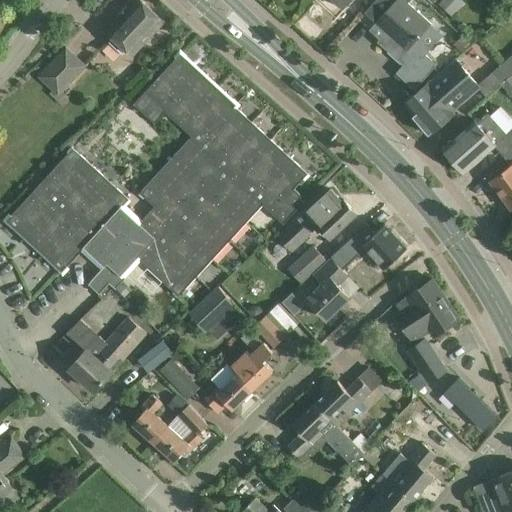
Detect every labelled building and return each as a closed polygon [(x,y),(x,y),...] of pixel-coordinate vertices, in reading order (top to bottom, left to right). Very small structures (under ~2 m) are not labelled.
[(132,56),(164,22),(141,0),(137,0),(128,9),(126,7),(127,7),(126,6),(118,15),(119,16),(119,15),(121,17),(107,32),(113,38),(109,42),(122,55),(126,50),(132,56)] [(333,0),(344,9),(352,0),(333,0)] [(376,0),(365,13),(386,32),(380,40),(377,42),(403,65),(410,72),(425,55),(443,36),(430,25),(431,24),(431,23),(409,3),(411,0),(376,0)] [(442,0),(439,4),(453,17),(465,3),(460,0),(442,0)] [(463,35),(454,45),(460,52),(471,43),(463,35)] [(39,77),(58,95),(85,66),(66,47),(39,77)] [(167,105),(195,76),(188,70),(193,65),(181,54),(151,85),(161,94),(159,97),(167,105)] [(511,54),(492,73),(501,83),(511,73),(511,54)] [(410,72),(403,65),(395,74),(414,90),(436,65),(425,55),(410,72)] [(452,110),(478,88),(480,87),(478,85),(457,60),(429,84),(428,83),(404,104),(414,115),(413,115),(430,136),(455,113),(452,110)] [(188,120),(214,93),(218,88),(206,77),(201,82),(195,76),(167,105),(175,113),(178,110),(188,120)] [(175,113),(167,105),(159,97),(161,94),(151,85),(134,104),(155,124),(166,112),(192,136),(224,164),(213,176),(216,178),(209,186),(206,183),(196,194),(200,198),(193,205),(185,213),(182,211),(173,221),(156,206),(140,223),(122,207),(101,231),(91,221),(88,224),(79,216),(71,208),(74,206),(63,196),(69,190),(51,173),(45,179),(57,190),(47,200),(54,206),(65,216),(68,213),(75,220),(83,228),(81,231),(91,240),(84,248),(104,267),(91,281),(92,282),(93,281),(102,289),(98,294),(99,294),(110,283),(116,289),(126,278),(123,275),(138,258),(150,246),(160,255),(166,248),(175,238),(172,235),(179,227),(187,219),(191,222),(200,212),(210,202),(206,199),(214,191),(221,183),(224,185),(234,174),(266,202),(263,205),(272,213),(276,208),(267,199),(269,197),(260,188),(250,178),(248,181),(240,173),(232,166),(234,163),(224,153),(221,156),(213,149),(216,146),(207,137),(195,127),(193,129),(186,123),(188,120),(178,110),(175,113)] [(207,137),(235,106),(236,105),(224,94),(219,98),(214,93),(188,120),(186,123),(193,129),(195,127),(207,137)] [(224,153),(248,127),(242,122),(246,117),(235,106),(207,137),(216,146),(213,149),(221,156),(224,153)] [(475,120),(443,149),(465,173),(494,146),(503,156),(511,147),(511,118),(501,106),(490,116),(488,113),(477,122),(475,120)] [(240,173),(266,145),(260,139),(265,134),(252,122),(248,127),(224,153),(234,163),(232,166),(240,173)] [(180,159),(206,183),(209,186),(216,178),(213,176),(224,164),(192,136),(181,149),(186,153),(180,159)] [(260,188),(289,157),(277,146),(273,150),(266,145),(240,173),(248,181),(250,178),(260,188)] [(511,166),(492,181),(511,208),(511,207),(511,147),(503,156),(511,166)] [(80,154),(76,159),(69,153),(51,173),(69,190),(92,165),(80,154)] [(206,183),(180,159),(175,155),(164,167),(169,172),(163,178),(193,205),(200,198),(196,194),(206,183)] [(303,179),(302,178),(297,172),(301,167),(289,157),(260,188),(269,197),(267,199),(276,208),(272,213),(279,219),(283,223),(284,224),(290,218),(303,203),(302,202),(300,195),(294,189),(303,179)] [(79,216),(106,187),(100,181),(104,176),(92,165),(69,190),(63,196),(74,206),(71,208),(79,216)] [(221,183),(214,191),(243,217),(249,212),(253,216),(263,205),(266,202),(234,174),(224,185),(221,183)] [(185,213),(193,205),(163,178),(157,184),(152,180),(141,192),(156,206),(173,221),(182,211),(185,213)] [(25,237),(54,206),(47,200),(57,190),(45,179),(11,215),(18,222),(14,227),(25,237)] [(101,231),(122,207),(130,199),(117,188),(113,193),(106,187),(79,216),(88,224),(91,221),(101,231)] [(329,238),(356,213),(344,200),(342,202),(331,190),(280,237),(292,250),(318,226),(329,238)] [(210,202),(200,212),(230,240),(242,227),(238,223),(243,217),(214,191),(206,199),(210,202)] [(48,249),(75,220),(68,213),(65,216),(54,206),(25,237),(37,248),(42,243),(48,249)] [(187,219),(179,227),(209,254),(215,248),(219,253),(230,240),(200,212),(191,222),(187,219)] [(274,225),(278,228),(283,223),(279,219),(274,225)] [(63,271),(84,248),(91,240),(81,231),(83,228),(75,220),(48,249),(55,255),(50,260),(63,271)] [(385,269),(407,248),(385,224),(375,233),(366,223),(330,256),(332,259),(343,270),(366,249),(385,269)] [(175,238),(166,248),(197,277),(208,264),(204,260),(209,254),(179,227),(172,235),(175,238)] [(314,245),(288,268),(301,283),(327,259),(314,245)] [(150,246),(138,258),(174,292),(180,287),(184,291),(197,277),(166,248),(160,255),(150,246)] [(323,283),(307,298),(327,319),(350,297),(338,284),(348,275),(343,270),(332,259),(315,275),(323,283)] [(400,310),(394,315),(412,342),(429,331),(433,337),(435,335),(460,319),(433,279),(407,297),(396,304),(400,310)] [(190,315),(206,333),(235,305),(219,288),(190,315)] [(266,316),(286,336),(300,324),(281,302),(266,316)] [(264,310),(260,305),(251,305),(247,309),(255,318),(264,310)] [(274,347),(286,336),(266,316),(255,326),(274,347)] [(77,343),(91,329),(81,319),(67,333),(77,343)] [(70,368),(95,391),(111,373),(108,370),(120,357),(123,360),(145,335),(128,319),(106,343),(100,337),(70,368)] [(425,339),(408,350),(429,383),(447,372),(428,344),(425,339)] [(237,376),(239,374),(254,389),(273,371),(264,361),(273,352),(263,343),(252,355),(247,350),(229,367),(237,376)] [(172,358),(160,370),(170,382),(183,370),(172,358)] [(233,410),(254,389),(239,374),(237,376),(221,391),(219,388),(206,401),(214,409),(223,400),(233,410)] [(373,391),(361,379),(360,378),(346,390),(338,381),(315,403),(331,419),(342,409),(348,415),(373,391)] [(458,381),(446,394),(487,430),(498,416),(458,381)] [(167,405),(177,415),(188,404),(177,394),(167,405)] [(154,443),(167,428),(153,415),(162,405),(152,396),(141,409),(144,412),(133,424),(154,443)] [(364,453),(331,419),(315,403),(293,425),(301,434),(288,446),(301,460),(303,463),(327,440),(352,466),(364,453)] [(167,428),(154,443),(175,461),(186,448),(189,451),(202,439),(198,435),(208,425),(189,405),(178,415),(178,416),(167,428)] [(0,510),(18,497),(1,475),(26,456),(12,438),(0,446),(0,510)] [(425,469),(436,455),(422,443),(400,468),(406,474),(396,485),(396,486),(413,500),(434,477),(425,469)] [(179,464),(187,473),(196,465),(187,456),(179,464)] [(494,479),(474,486),(484,511),(511,511),(511,470),(494,478),(494,479)] [(396,486),(396,485),(382,473),(371,486),(379,493),(362,511),(403,511),(413,500),(396,486)] [(281,511),(273,504),(268,509),(256,498),(242,511),(243,511),(281,511)] [(301,500),(288,511),(309,511),(310,511),(311,510),(301,500)] [(334,511),(322,500),(311,510),(310,511),(311,511),(334,511)]
